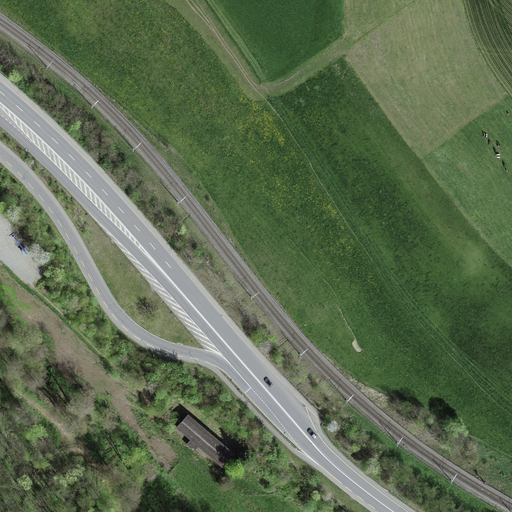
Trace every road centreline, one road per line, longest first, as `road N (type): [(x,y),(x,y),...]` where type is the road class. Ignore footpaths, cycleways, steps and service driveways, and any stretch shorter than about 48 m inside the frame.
road 1 (secondary): [(0,104),(131,232),(320,452)]
road 2 (tertiary): [(0,149),(51,203),(130,328),(170,350),(220,362),(320,452)]
road 3 (track): [(0,375),(59,421),(123,511)]
